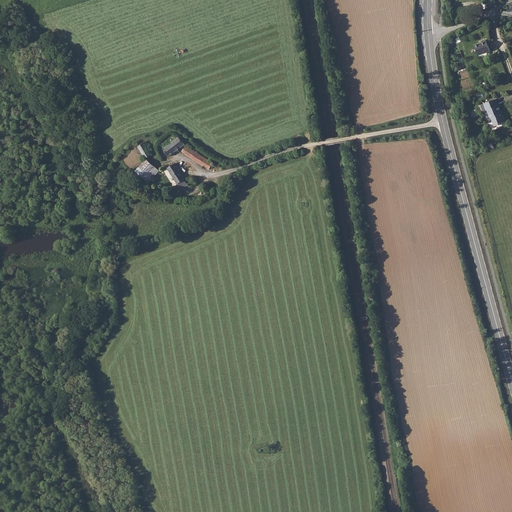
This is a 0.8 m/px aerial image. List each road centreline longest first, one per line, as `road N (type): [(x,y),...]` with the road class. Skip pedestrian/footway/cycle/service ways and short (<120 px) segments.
road 1 (unclassified): [(443,122),(313,143),(217,173),(193,170),(179,157)]
road 2 (secondary): [(511,377),(443,122)]
